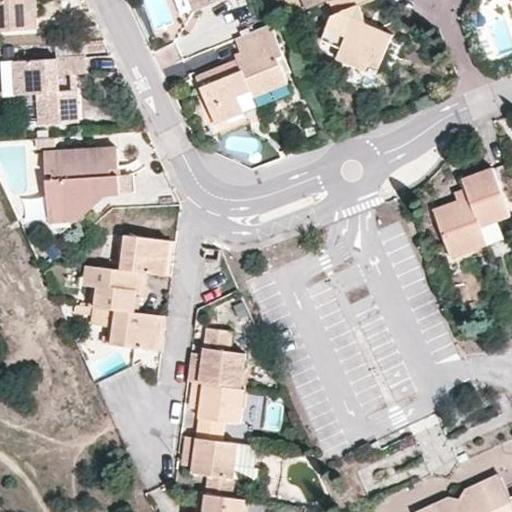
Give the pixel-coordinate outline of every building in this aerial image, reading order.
[(0,0),(0,28),(39,27),(37,0),(0,0)] [(193,0),(197,11),(225,0),(193,0)] [(330,0),(334,9),(330,12),(322,38),(340,46),(336,56),(375,71),(393,32),(367,20),(359,3),(366,0),(330,0)] [(284,54),(272,22),(236,37),(242,51),(235,53),(237,58),(242,70),(244,70),(252,89),(253,91),(255,95),(289,82),(279,56),(284,54)] [(72,74),(78,73),(88,72),(88,54),(60,56),(60,58),(14,61),(16,92),(37,92),(40,123),(80,120),(79,89),(73,89),(62,90),(61,74),(72,74)] [(237,58),(227,62),(233,75),(242,70),(237,58)] [(16,92),(14,61),(2,61),(4,94),(16,92)] [(202,86),(233,75),(227,62),(197,74),(202,86)] [(244,70),(242,70),(233,75),(202,86),(216,123),(244,112),(237,96),(252,89),(244,70)] [(56,137),(36,138),(36,148),(56,147),(56,137)] [(120,193),(119,174),(113,174),(113,166),(119,166),(117,144),(46,149),(47,171),(53,172),(54,178),(48,178),(51,221),(77,220),(110,193),(120,193)] [(464,178),(467,188),(470,197),(458,201),(434,210),(448,246),(484,233),(487,242),(502,237),(497,222),(511,216),(493,167),(464,178)] [(470,197),(467,188),(456,191),(458,201),(470,197)] [(484,233),(448,246),(452,259),(489,245),(487,242),(484,233)] [(123,269),(149,273),(166,275),(170,240),(128,235),(123,269)] [(123,269),(88,265),(86,264),(84,284),(92,286),(97,287),(95,307),(116,310),(142,312),(143,298),(148,299),(150,287),(146,286),(149,273),(123,269)] [(97,287),(92,286),(88,306),(74,305),(74,314),(94,316),(95,307),(97,287)] [(142,312),(116,310),(113,332),(113,343),(158,349),(163,314),(142,312)] [(204,353),(199,352),(198,367),(192,366),(190,380),(194,381),(243,387),(245,379),(246,365),(248,354),(233,351),(235,330),(209,327),(204,353)] [(113,343),(113,332),(105,331),(104,342),(113,343)] [(243,387),(194,381),(191,398),(202,399),(200,408),(198,436),(226,439),(229,420),(245,422),(246,404),(248,391),(249,387),(243,387)] [(202,399),(191,398),(190,406),(200,408),(202,399)] [(198,436),(186,434),(184,451),(190,452),(188,464),(202,466),(201,471),(236,476),(241,441),(226,439),(198,436)] [(511,511),(511,486),(503,469),(483,480),(486,484),(440,508),(437,502),(417,511),(511,511)] [(236,476),(201,471),(199,491),(207,492),(233,496),(236,476)] [(483,480),(437,502),(440,508),(486,484),(483,480)] [(233,496),(207,492),(204,511),(246,511),(249,497),(233,496)]
